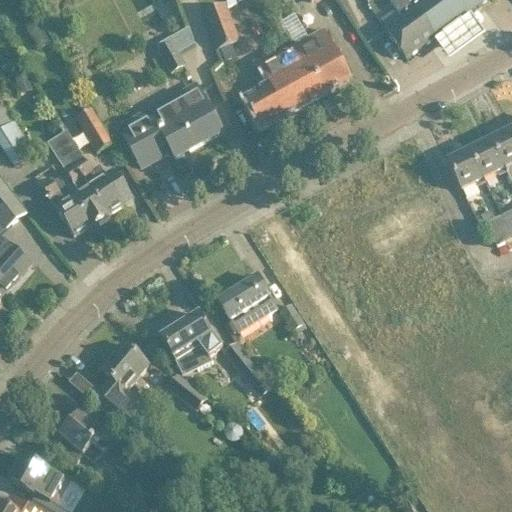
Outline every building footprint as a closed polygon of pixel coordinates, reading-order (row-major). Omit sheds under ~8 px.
[(386,33),(406,62),(435,41),(491,0),(396,0),(391,4),(403,21),(386,33)] [(224,8),(204,16),(214,41),(218,53),(237,45),(239,45),(224,8)] [(290,35),(303,28),(296,15),(283,23),(290,35)] [(28,21),(25,26),(30,37),(33,38),(45,33),(47,29),(41,18),(37,17),(28,21)] [(470,19),(435,45),(449,64),(484,39),(470,19)] [(324,32),(296,47),(324,96),(352,81),(324,32)] [(172,76),(185,68),(174,47),(160,54),(172,76)] [(260,131),(324,96),(296,47),(259,68),(271,90),(264,94),(262,90),(256,93),(258,97),(245,104),(260,131)] [(142,175),(172,159),(174,162),(223,135),(197,89),(181,97),(186,106),(154,123),(149,115),(118,132),(142,175)] [(97,156),(112,147),(92,112),(76,121),(97,156)] [(15,124),(0,134),(0,149),(14,171),(36,157),(15,124)] [(506,172),(511,168),(511,133),(492,144),(506,172)] [(109,219),(75,168),(85,162),(68,135),(49,147),(81,197),(74,201),(92,230),(110,219),(110,218),(109,219)] [(492,144),(470,154),(484,183),(506,172),(492,144)] [(462,193),(484,183),(470,154),(449,165),(448,164),(447,164),(462,193)] [(109,219),(110,218),(109,217),(133,202),(115,174),(107,180),(100,168),(92,173),(85,162),(75,168),(109,219)] [(42,189),(64,223),(74,240),(90,230),(91,231),(92,230),(74,201),(66,206),(52,183),(42,189)] [(0,187),(0,219),(2,222),(8,230),(24,218),(0,187)] [(380,256),(447,224),(431,191),(364,223),(380,256)] [(497,250),(511,242),(511,232),(504,217),(486,226),(497,250)] [(433,236),(468,306),(488,296),(454,226),(433,236)] [(0,296),(4,300),(32,269),(0,239),(0,296)] [(269,318),(271,316),(278,312),(258,280),(219,305),(238,335),(268,317),(269,318)] [(474,394),(503,422),(511,421),(511,290),(370,352),(463,345),(459,349),(469,373),(497,371),(474,394)] [(293,334),(304,327),(292,308),(281,315),(293,334)] [(223,351),(212,337),(200,317),(175,332),(173,330),(163,337),(164,339),(161,341),(174,361),(176,365),(182,378),(185,376),(197,370),(199,374),(212,367),(209,362),(223,351)] [(237,345),(224,355),(247,385),(260,375),(237,345)] [(127,395),(128,395),(150,369),(123,346),(100,374),(111,383),(127,396),(127,395)] [(208,404),(179,379),(169,392),(198,416),(208,404)] [(127,396),(111,383),(92,405),(122,430),(159,460),(169,449),(141,426),(148,418),(147,412),(128,395),(127,395),(127,396)] [(77,469),(84,460),(94,468),(104,457),(114,446),(95,429),(79,416),(61,438),(53,448),(52,448),(77,469)] [(38,499),(51,506),(59,494),(65,483),(48,474),(49,473),(42,469),(24,459),(10,483),(38,499)] [(38,499),(32,509),(36,511),(60,511),(51,507),(38,499)]
